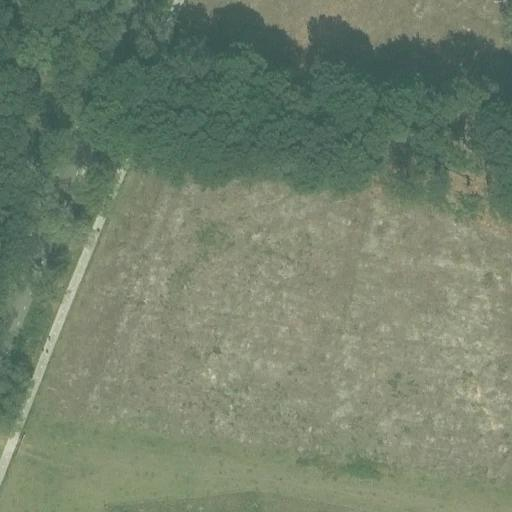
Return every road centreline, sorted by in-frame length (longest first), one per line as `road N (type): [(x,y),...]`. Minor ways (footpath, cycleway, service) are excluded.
road 1 (track): [(511,171),(93,103)]
road 2 (tertiary): [(0,332),(133,0)]
